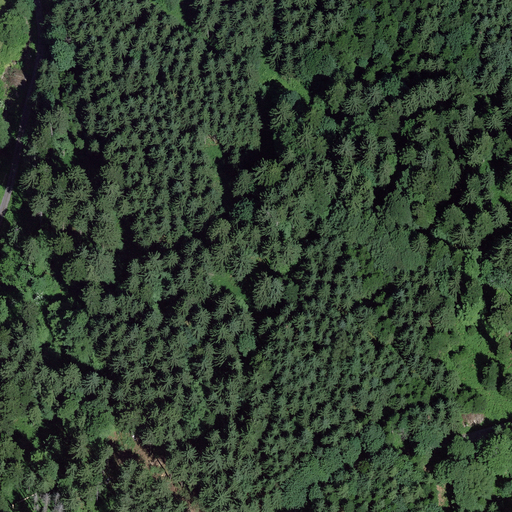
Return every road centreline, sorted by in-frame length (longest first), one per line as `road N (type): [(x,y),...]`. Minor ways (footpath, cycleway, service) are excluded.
road 1 (track): [(294,511),(355,464),(511,424)]
road 2 (track): [(34,0),(39,57),(0,223)]
